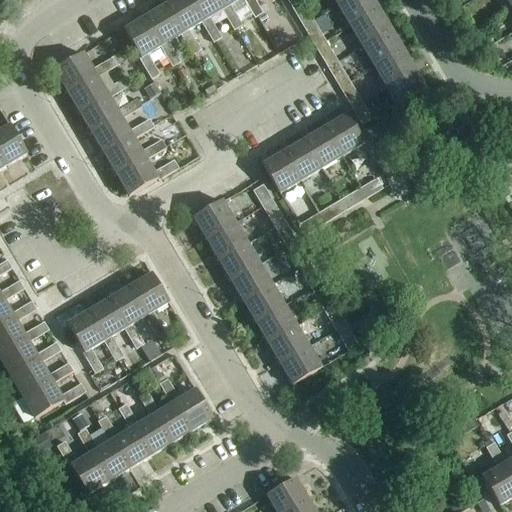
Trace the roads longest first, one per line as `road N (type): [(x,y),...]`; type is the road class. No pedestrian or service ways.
road 1 (unclassified): [(129,226),(102,214),(21,78),(23,42),(61,13)]
road 2 (residential): [(129,226),(223,166),(215,137),(311,80)]
road 3 (unclassified): [(273,426),(257,416),(154,244),(129,226)]
road 4 (residential): [(12,191),(59,268),(129,226)]
road 5 (unclassified): [(413,0),(468,83),(511,91)]
road 6 (residential): [(273,426),(256,457),(167,511)]
road 7 (unclassified): [(371,511),(338,461),(273,426)]
